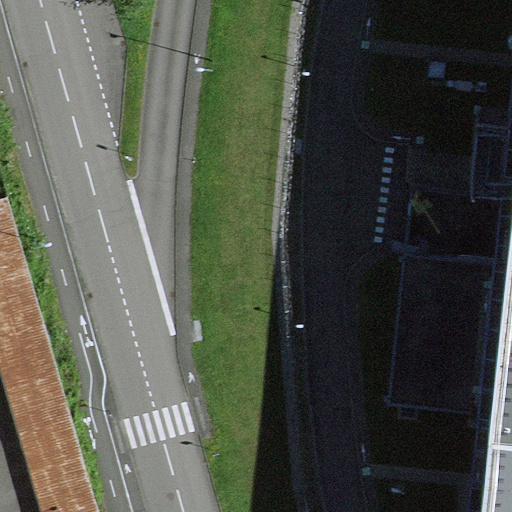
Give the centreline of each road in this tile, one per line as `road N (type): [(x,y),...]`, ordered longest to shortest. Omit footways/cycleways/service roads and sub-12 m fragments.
road 1 (residential): [(40,0),(140,350)]
road 2 (residential): [(184,0),(140,350)]
road 3 (residential): [(140,350),(185,511)]
